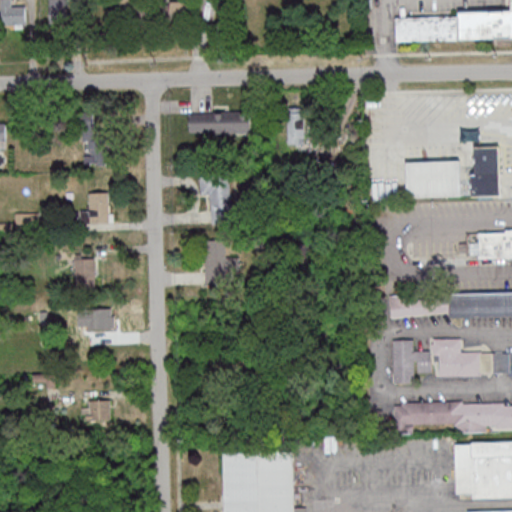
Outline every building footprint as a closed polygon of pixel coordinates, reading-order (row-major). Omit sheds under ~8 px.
[(72,0),(49,0),(49,22),(73,22),(72,0)] [(144,0),(120,0),(120,19),(145,19),(144,0)] [(396,15),(397,41),(511,38),(511,0),(511,6),(460,8),(460,13),(396,15)] [(26,1),(2,1),(2,25),(26,25),(26,1)] [(171,19),(189,19),(189,1),(171,1),(171,19)] [(252,111),(191,111),(191,133),(252,133),(252,111)] [(288,143),(307,143),(307,111),(288,111),(288,143)] [(84,164),(110,164),(111,119),(84,119),(84,164)] [(502,195),(501,145),(471,145),(472,196),(502,195)] [(462,160),(407,160),(407,196),(462,196),(462,160)] [(202,195),(211,194),(212,216),(233,215),(231,172),(201,173),(202,195)] [(90,192),(90,211),(82,211),(82,222),(112,221),(111,192),(90,192)] [(40,232),(40,212),(17,212),(17,232),(40,232)] [(480,256),(511,256),(511,229),(480,229),(480,256)] [(206,280),(239,280),(239,257),(228,257),(228,240),(206,240),(206,280)] [(96,257),(76,257),(76,286),(96,286),(96,257)] [(450,318),(511,315),(511,291),(392,294),(392,315),(450,314),(450,318)] [(79,308),(79,328),(114,328),(114,308),(79,308)] [(511,374),(511,351),(463,351),(463,338),(433,338),(434,350),(415,350),(415,339),(394,339),(394,383),(416,383),(416,373),(433,373),(433,357),(439,357),(439,375),(511,374)] [(112,419),(111,399),(83,399),(84,419),(112,419)] [(511,403),(395,403),(395,427),(511,428),(511,403)] [(457,493),(474,493),(474,497),(511,496),(511,441),(456,442),(457,493)] [(225,511),(295,511),(295,451),(226,451),(225,511)]
